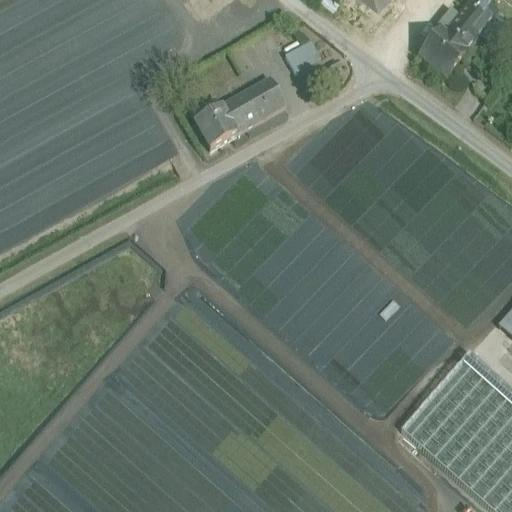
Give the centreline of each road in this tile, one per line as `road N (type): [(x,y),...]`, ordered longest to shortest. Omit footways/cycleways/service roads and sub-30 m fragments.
road 1 (unclassified): [(0,291),(350,103),(369,76)]
road 2 (unclassified): [(511,199),(369,76)]
road 3 (unclassified): [(369,76),(292,28),(268,0)]
